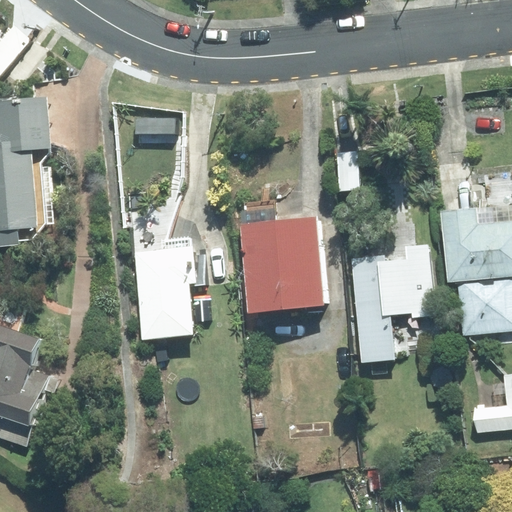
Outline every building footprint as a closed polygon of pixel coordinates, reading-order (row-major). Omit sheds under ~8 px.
[(42,241),(40,225),(48,225),(41,146),(62,144),(57,93),(0,98),(0,228),(2,228),(4,244),(42,241)] [(365,187),(361,148),(339,151),(343,189),(365,187)] [(511,219),(485,222),(484,205),(449,208),(456,279),(464,279),(469,334),(511,330),(511,219)] [(332,304),(325,215),(249,221),(256,310),(332,304)] [(442,313),(436,242),(414,244),(415,257),(397,258),(396,251),(361,254),(371,360),(406,356),(402,313),(421,311),(421,315),(442,313)] [(205,282),(201,245),(139,251),(148,338),(202,333),(197,282),(205,282)] [(0,411),(39,424),(54,374),(38,369),(48,336),(0,320),(0,411)] [(483,432),(511,428),(511,375),(509,376),(511,399),(511,404),(481,408),(483,432)] [(266,413),(255,414),(257,428),(267,427),(266,413)] [(387,470),(371,472),(372,484),(388,482),(387,470)]
